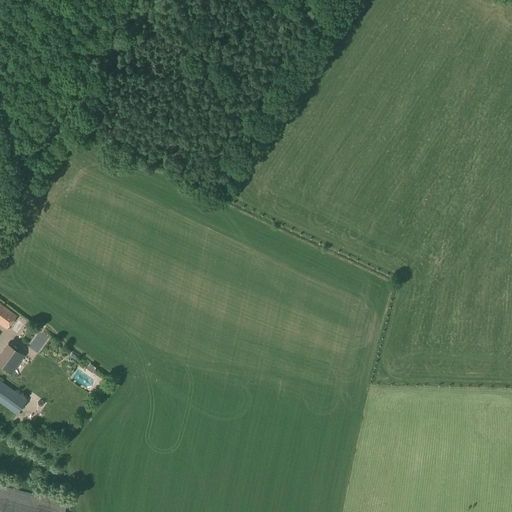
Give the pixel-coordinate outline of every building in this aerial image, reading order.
[(16,316),(0,304),(0,323),(7,328),(16,316)] [(38,329),(25,344),(35,352),(47,337),(38,329)] [(3,367),(12,373),(25,355),(16,349),(3,367)] [(95,367),(90,364),(87,369),(92,372),(95,367)] [(0,380),(0,402),(17,415),(27,400),(0,380)] [(0,511),(64,511),(67,503),(0,484),(0,511)]
